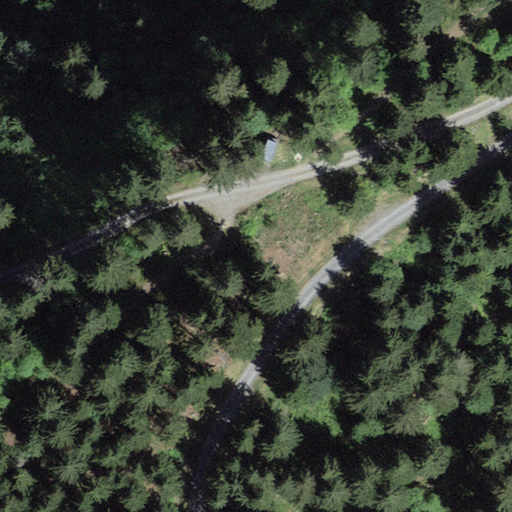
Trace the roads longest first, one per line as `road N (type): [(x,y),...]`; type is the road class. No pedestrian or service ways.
road 1 (track): [(511,94),(349,160),(244,191),(156,205),(0,281)]
road 2 (track): [(198,511),(231,409),(309,294),(374,232),(511,137)]
